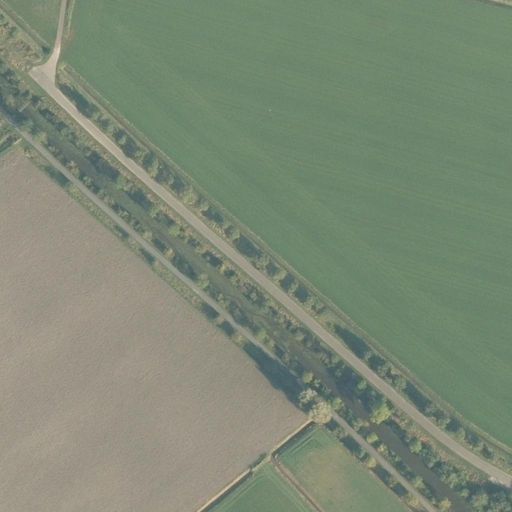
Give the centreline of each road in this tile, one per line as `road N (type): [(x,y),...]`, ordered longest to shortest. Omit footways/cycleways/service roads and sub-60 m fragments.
road 1 (unclassified): [(511,481),(428,427),(45,85)]
road 2 (unclassified): [(0,110),(431,511)]
